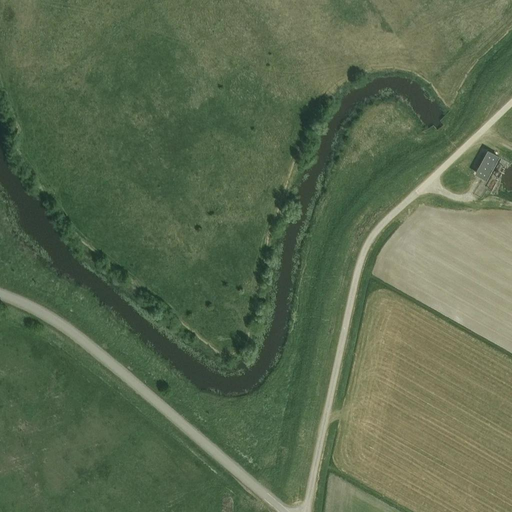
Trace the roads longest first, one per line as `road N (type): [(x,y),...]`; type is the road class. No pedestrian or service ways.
road 1 (unclassified): [(306,511),(370,238),(511,101)]
road 2 (unclassified): [(0,296),(68,329),(282,511)]
